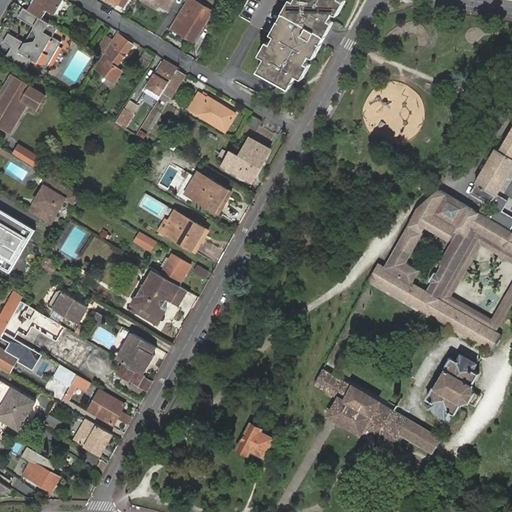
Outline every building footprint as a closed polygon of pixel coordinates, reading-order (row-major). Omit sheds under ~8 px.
[(65,1),(63,0),(35,0),(28,13),(43,21),(48,12),(56,17),(65,1)] [(108,0),(114,3),(122,8),(127,0),(108,0)] [(141,0),(142,0),(153,7),(156,2),(161,5),(171,10),(176,0),(141,0)] [(336,1),(340,3),(341,0),(288,0),(288,2),(292,4),(288,12),(284,10),(280,18),(283,20),(279,27),(276,26),(272,32),(277,35),(274,42),(272,41),(268,49),(265,48),(261,54),(266,57),(260,70),(293,86),(299,73),(304,75),(306,70),(302,67),(307,58),(310,52),(314,55),(318,48),(313,46),(317,38),(321,40),(326,32),(322,29),(326,21),(330,23),(333,18),(329,15),(332,8),(336,1)] [(158,10),(161,5),(156,2),(153,7),(158,10)] [(185,3),(182,8),(185,9),(197,16),(201,11),(185,3)] [(210,23),(197,16),(185,9),(174,27),(199,41),(210,23)] [(10,51),(7,57),(27,69),(33,59),(47,68),(63,41),(55,36),(58,30),(43,21),(28,13),(23,10),(17,20),(33,30),(35,32),(26,48),(24,46),(7,37),(2,46),(10,51)] [(326,32),(330,23),(326,21),(322,29),(326,32)] [(33,30),(24,46),(26,48),(35,32),(33,30)] [(118,49),(124,39),(117,35),(114,41),(111,45),(118,49)] [(106,36),(97,53),(104,57),(111,45),(114,41),(106,36)] [(318,48),(321,40),(317,38),(313,46),(318,48)] [(104,57),(96,71),(116,84),(124,72),(118,68),(134,45),(124,39),(118,49),(111,45),(104,57)] [(150,63),(142,58),(139,63),(147,68),(150,63)] [(311,61),(307,58),(302,67),(306,70),(311,61)] [(149,86),(162,95),(163,93),(176,71),(178,68),(164,60),(149,86)] [(0,86),(0,93),(12,73),(9,71),(0,86)] [(176,71),(163,93),(171,98),(184,76),(176,71)] [(12,73),(0,93),(0,126),(3,128),(15,109),(18,111),(24,100),(34,107),(43,93),(33,87),(34,86),(12,73)] [(208,99),(199,94),(190,109),(225,131),(236,115),(209,97),(208,99)] [(15,109),(3,128),(6,130),(18,111),(15,109)] [(126,109),(118,123),(124,126),(132,113),(126,109)] [(253,117),(247,127),(255,132),(261,122),(253,117)] [(380,257),(377,264),(410,282),(418,268),(405,261),(425,227),(448,241),(421,288),(441,299),(478,235),(511,254),(511,216),(502,210),(507,200),(497,193),(511,166),(511,158),(511,157),(511,126),(498,150),(493,148),(473,183),(475,184),(469,194),(483,202),(477,211),(439,189),(419,206),(387,261),(380,257)] [(269,150),(249,139),(238,158),(228,153),(223,164),(252,181),(269,150)] [(11,153),(37,168),(44,158),(37,154),(35,155),(16,144),(11,153)] [(13,155),(0,146),(0,153),(11,159),(13,155)] [(223,200),(226,202),(232,192),(200,173),(192,185),(196,188),(191,197),(215,212),(223,200)] [(46,189),(32,213),(47,222),(51,224),(65,200),(75,205),(80,195),(51,178),(45,189),(46,189)] [(196,188),(192,185),(187,194),(191,197),(196,188)] [(219,214),(226,202),(223,200),(215,212),(219,214)] [(37,230),(0,208),(0,266),(12,273),(37,230)] [(200,240),(203,242),(209,231),(177,212),(169,224),(173,227),(168,235),(193,251),(200,240)] [(173,227),(169,224),(164,233),(168,235),(173,227)] [(140,232),(135,241),(151,251),(157,243),(140,232)] [(196,253),(203,242),(200,240),(193,251),(196,253)] [(511,263),(482,247),(453,296),(490,317),(511,279),(511,263)] [(162,274),(179,284),(190,265),(173,255),(162,274)] [(410,282),(377,264),(369,278),(377,283),(446,322),(493,349),(502,333),(494,329),(441,299),(421,288),(410,282)] [(150,267),(150,266),(140,283),(145,285),(154,269),(150,267)] [(208,272),(198,266),(195,272),(204,278),(208,272)] [(145,285),(140,283),(133,295),(137,297),(133,305),(129,303),(126,307),(149,321),(151,316),(161,321),(167,310),(164,308),(169,301),(179,307),(189,291),(184,288),(180,285),(179,284),(162,274),(154,269),(145,285)] [(23,279),(19,287),(25,290),(29,282),(23,279)] [(64,291),(60,292),(53,304),(54,308),(81,324),(92,307),(64,291)] [(23,300),(25,297),(17,292),(0,322),(0,333),(3,336),(5,332),(21,304),(23,300)] [(137,297),(133,295),(129,303),(133,305),(137,297)] [(39,311),(35,308),(23,300),(21,304),(23,306),(14,323),(27,332),(39,311)] [(108,317),(99,312),(94,321),(99,324),(105,322),(108,317)] [(158,326),(161,321),(151,316),(149,321),(158,326)] [(5,332),(3,336),(2,339),(8,342),(5,347),(24,357),(30,347),(5,332)] [(134,333),(118,359),(136,370),(144,375),(156,356),(154,354),(158,348),(134,333)] [(35,340),(31,347),(40,353),(44,345),(35,340)] [(0,348),(0,365),(15,374),(22,361),(0,348)] [(432,400),(427,408),(445,418),(449,410),(455,413),(460,405),(468,402),(473,405),(478,395),(472,392),(471,386),(477,375),(472,372),(477,362),(460,352),(454,361),(450,359),(440,375),(438,380),(427,397),(432,400)] [(78,375),(62,365),(54,378),(71,388),(78,375)] [(144,375),(136,370),(134,373),(122,365),(115,376),(127,383),(128,382),(133,384),(131,387),(139,392),(140,389),(142,390),(143,388),(145,389),(150,380),(145,377),(145,376),(144,375)] [(442,437),(323,368),(315,385),(333,395),(339,399),(330,416),(334,418),(361,434),(363,431),(372,436),(373,433),(385,439),(383,442),(388,445),(390,442),(393,444),(400,433),(424,447),(433,452),(442,437)] [(3,383),(0,388),(0,404),(5,408),(0,417),(0,419),(21,432),(37,403),(3,383)] [(107,395),(96,413),(113,424),(124,405),(107,395)] [(129,425),(132,416),(123,412),(119,420),(129,425)] [(51,415),(47,422),(57,428),(61,421),(51,415)] [(88,420),(75,441),(98,455),(107,440),(110,442),(114,435),(88,420)] [(270,429),(255,421),(241,445),(256,454),(258,450),(266,456),(269,452),(277,439),(267,433),(270,429)] [(385,439),(373,433),(372,436),(383,442),(385,439)] [(98,455),(101,457),(110,442),(107,440),(98,455)] [(38,457),(34,463),(45,469),(48,463),(38,457)] [(45,469),(34,463),(32,462),(31,465),(40,470),(34,482),(52,492),(60,478),(45,469)] [(40,470),(31,465),(25,476),(34,482),(40,470)] [(2,474),(0,477),(0,479),(6,483),(8,479),(2,474)] [(6,483),(0,479),(0,491),(13,488),(12,487),(6,483)]
